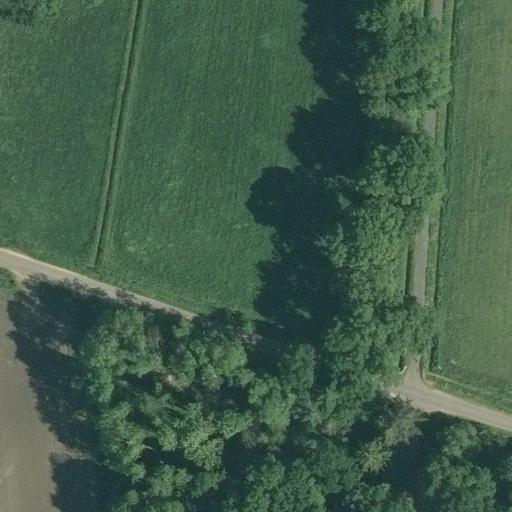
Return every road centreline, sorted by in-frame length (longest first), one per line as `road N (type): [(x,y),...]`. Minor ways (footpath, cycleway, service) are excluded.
road 1 (unclassified): [(0,252),(409,382)]
road 2 (unclassified): [(438,0),(409,382)]
